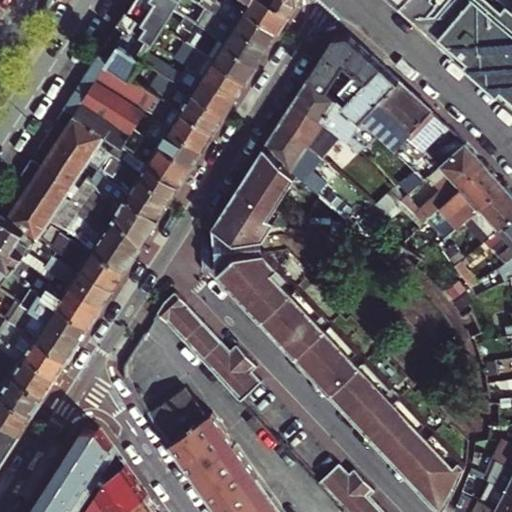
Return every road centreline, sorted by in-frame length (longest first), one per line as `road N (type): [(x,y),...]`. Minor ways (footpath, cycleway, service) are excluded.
road 1 (residential): [(171,250),(418,511)]
road 2 (residential): [(332,0),(171,250)]
road 3 (residential): [(511,144),(352,0)]
road 4 (residential): [(84,379),(109,399),(190,511)]
road 5 (tertiary): [(0,133),(85,0)]
road 6 (residential): [(171,250),(84,379)]
road 7 (residential): [(84,379),(0,509)]
